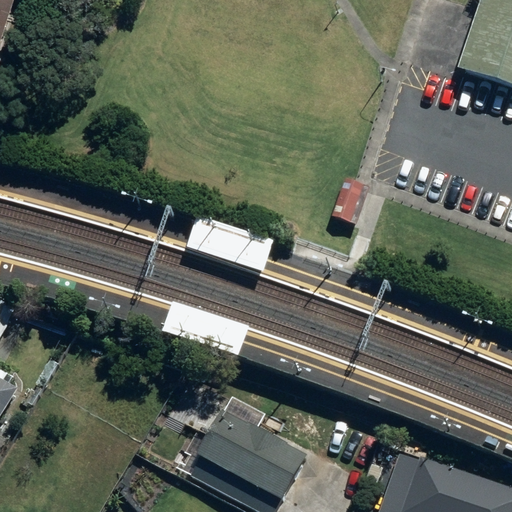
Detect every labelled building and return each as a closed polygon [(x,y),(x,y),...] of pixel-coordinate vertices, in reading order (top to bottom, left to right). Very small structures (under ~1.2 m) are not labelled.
[(0,0),(0,53),(15,0),(0,0)] [(511,0),(493,0),(466,81),(511,96),(511,0)] [(369,192),(345,184),(332,221),(356,230),(369,192)] [(275,249),(198,222),(189,248),(266,275),(275,249)] [(174,311),(162,346),(237,371),(249,335),(174,311)] [(0,338),(9,323),(0,318),(0,338)] [(0,424),(19,394),(5,385),(9,378),(0,372),(0,424)] [(196,466),(280,511),(281,511),(307,465),(221,419),(196,466)] [(411,466),(391,458),(384,477),(404,485),(411,466)] [(420,511),(511,511),(511,506),(433,478),(420,511)]
